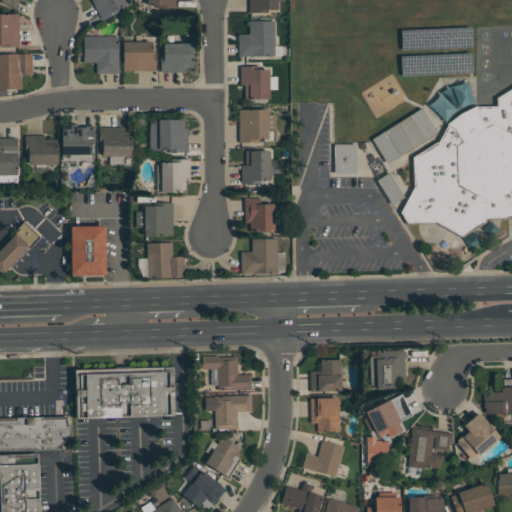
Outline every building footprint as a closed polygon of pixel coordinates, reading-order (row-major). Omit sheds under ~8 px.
[(19,0),(15,9),(0,2),(1,0),(19,0)] [(123,0),(126,4),(118,9),(119,11),(102,21),(90,0),(123,0)] [(146,0),(174,0),(175,8),(156,8),(156,5),(147,5),(146,0)] [(248,13),(248,0),(283,0),(283,1),(277,1),(277,10),(267,10),(267,13),(248,13)] [(19,14),(0,14),(0,45),(18,46),(19,14)] [(238,56),(275,56),(274,20),(248,21),(248,34),(237,34),(238,56)] [(118,36),(83,36),(84,62),(96,62),(96,73),(118,73),(118,36)] [(153,41),(122,42),(123,71),(154,70),(153,41)] [(162,72),(184,72),(184,67),(192,67),(193,44),(162,43),(162,72)] [(0,88),(21,89),(21,75),(32,75),(32,54),(0,53),(0,88)] [(269,99),(269,90),(276,90),(276,77),(269,77),(269,69),(251,69),(251,66),(240,66),(240,86),(244,86),(244,99),(269,99)] [(432,95),(440,120),(476,108),(468,83),(432,95)] [(476,106),(496,106),(496,98),(511,87),(511,218),(486,219),(486,222),(461,237),(435,223),(406,224),(399,213),(413,188),(412,157),(436,142),(437,143),(447,125),(446,124),(460,113),(476,106)] [(238,111),(239,141),(275,141),(274,110),(238,111)] [(372,135),(384,161),(437,135),(424,110),(372,135)] [(187,150),(187,127),(183,127),(183,119),(149,119),(149,151),(187,150)] [(92,160),(91,126),(71,127),(72,128),(61,128),(62,161),(92,160)] [(132,156),(131,135),(122,135),(122,127),(100,127),(101,156),(132,156)] [(28,165),(58,164),(57,143),(43,144),(43,135),(24,135),(25,154),(28,154),(28,165)] [(0,174),(17,174),(17,138),(0,137),(0,174)] [(355,144),(333,144),(334,174),(356,173),(355,144)] [(269,150),(245,151),(245,163),(241,163),(242,185),(270,184),(270,174),(279,173),(279,159),(270,159),(269,150)] [(185,192),(185,180),(190,180),(189,161),(160,161),(161,192),(185,192)] [(391,204),(404,197),(389,172),(377,179),(391,204)] [(273,203),(261,204),(260,198),(243,198),(244,222),(249,222),(249,232),(274,231),(273,203)] [(172,236),(173,204),(144,204),(143,212),(135,212),(135,228),(143,228),(143,235),(172,236)] [(0,248),(0,272),(2,274),(38,234),(24,222),(0,248)] [(70,276),(106,275),(105,226),(69,226),(70,276)] [(277,238),(251,239),(251,252),(240,252),(240,274),(277,273),(277,238)] [(172,243),(147,243),(147,277),(183,278),(183,256),(172,256),(172,243)] [(376,358),(376,389),(393,390),(394,379),(403,379),(404,349),(396,349),(396,359),(376,358)] [(237,356),(201,356),(201,369),(210,369),(211,389),(250,388),(250,374),(237,374),(237,356)] [(309,371),(310,391),(342,390),(341,359),(320,360),(321,371),(309,371)] [(86,419),(174,416),(173,386),(169,386),(168,371),(84,374),(85,390),(76,390),(76,397),(85,397),(86,419)] [(511,378),(511,413),(485,414),(484,407),(483,407),(482,392),(501,391),(500,387),(502,387),(502,378),(511,378)] [(214,429),(237,428),(236,411),(250,411),(250,395),(204,397),(205,411),(214,410),(214,429)] [(360,414),(372,440),(387,433),(388,438),(402,431),(398,422),(411,416),(402,395),(360,414)] [(309,398),(310,423),(316,423),(317,431),(339,431),(338,397),(309,398)] [(456,441),(472,459),(499,436),(478,412),(463,425),(468,431),(456,441)] [(0,450),(68,449),(67,418),(0,419),(0,450)] [(408,466),(439,470),(441,454),(431,453),(432,448),(449,450),(450,433),(412,429),(408,466)] [(242,447),(219,436),(206,465),(229,476),(242,447)] [(301,469),(337,476),(342,445),(321,441),(318,456),(304,454),(301,469)] [(0,511),(39,511),(38,457),(17,458),(17,455),(0,455),(0,511)] [(182,494),(198,507),(205,498),(213,505),(225,490),(194,465),(184,477),(191,482),(182,494)] [(511,496),(507,496),(507,494),(497,495),(496,480),(498,480),(497,473),(511,472),(511,496)] [(280,503),(285,485),(300,489),(302,482),(311,485),(309,492),(321,495),(316,511),(296,511),(298,508),(280,503)] [(493,504),(477,510),(477,511),(455,511),(450,496),(457,493),(457,492),(486,482),(493,504)] [(365,511),(365,506),(370,506),(370,498),(374,498),(374,496),(398,496),(398,511),(365,511)] [(443,498),(443,511),(408,511),(408,496),(425,496),(425,498),(443,498)] [(181,511),(142,511),(139,507),(149,501),(153,508),(171,497),(181,511)] [(359,507),(357,511),(323,511),(328,498),(359,507)]
